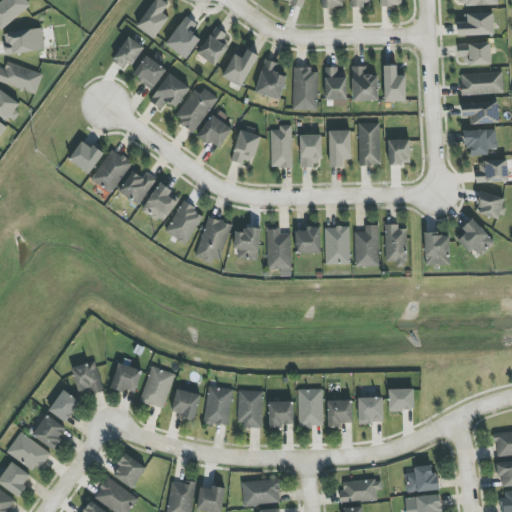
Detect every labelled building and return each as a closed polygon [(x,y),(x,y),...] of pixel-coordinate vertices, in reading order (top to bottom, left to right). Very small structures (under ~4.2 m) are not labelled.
[(0,32),(30,5),(25,0),(2,0),(0,2),(0,32)] [(155,0),(137,26),(154,39),(169,18),(163,13),(169,4),(162,0),(155,0)] [(305,0),(282,0),(282,1),(303,8),(305,0)] [(321,0),(322,8),(344,8),(343,0),(321,0)] [(457,23),(458,36),(494,35),(493,13),(467,14),(467,22),(457,23)] [(186,59),(200,40),(192,34),(198,25),(186,16),(166,44),(186,59)] [(198,55),(215,65),(232,37),(215,27),(198,55)] [(45,50),(42,29),(3,33),(5,55),(45,50)] [(126,71),(143,47),(129,37),(112,61),(126,71)] [(491,43),(459,44),(459,65),(491,65),(491,43)] [(235,54),(222,77),(241,87),(259,56),(247,49),(243,58),(235,54)] [(167,70),(147,56),(133,75),(152,89),(167,70)] [(277,73),(280,64),(265,59),(256,93),(280,100),(287,76),(277,73)] [(0,82),(37,93),(43,73),(7,63),(5,69),(0,67),(0,82)] [(352,66),(353,102),(378,101),(378,75),(367,76),(367,66),(352,66)] [(385,102),(406,102),(406,76),(397,76),(397,66),(384,66),(385,102)] [(347,76),(338,76),(338,68),(325,67),(325,101),(346,101),(347,76)] [(317,111),(318,69),(294,68),(293,110),(317,111)] [(504,94),(503,72),(461,74),(461,95),(504,94)] [(190,89),(171,73),(149,100),(160,109),(167,101),(175,108),(190,89)] [(195,90),(174,117),(193,132),(219,99),(204,88),(200,94),(195,90)] [(22,105),(0,89),(0,115),(10,123),(22,105)] [(461,118),(470,117),(470,124),(499,124),(499,102),(461,103),(461,118)] [(198,136),(220,149),(233,128),(211,115),(198,136)] [(380,124),(358,124),(359,166),(381,166),(380,124)] [(293,167),(292,125),(279,126),(279,130),(270,131),(272,168),(293,167)] [(232,159),(252,165),(261,136),(241,130),(232,159)] [(497,149),(496,130),(464,131),(464,147),(470,147),(471,156),(489,155),(488,149),(497,149)] [(351,160),(351,131),(329,131),(330,167),(343,167),(343,160),(351,160)] [(300,167),(321,166),(321,135),(300,136),(300,167)] [(389,165),(411,164),(410,139),(388,140),(389,165)] [(82,140),(69,161),(91,174),(103,153),(82,140)] [(91,179),(111,194),(133,164),(113,149),(91,179)] [(509,182),(508,160),(481,161),(481,170),(475,171),(476,183),(509,182)] [(119,192),(139,205),(157,179),(146,172),(143,178),(133,171),(119,192)] [(179,198),(170,193),(172,190),(158,182),(143,211),(165,223),(179,198)] [(475,214),(502,219),(506,198),(479,193),(475,214)] [(204,215),(183,202),(165,232),(186,245),(204,215)] [(196,256),(219,263),(231,224),(208,217),(196,256)] [(457,240),(470,254),(475,249),(481,257),(495,244),(473,219),(462,229),(465,233),(457,240)] [(386,265),(407,265),(406,229),(399,229),(399,224),(385,225),(386,265)] [(379,225),(365,226),(365,232),(354,232),(356,267),(380,266),(379,225)] [(238,259),(259,260),(260,228),(245,227),(245,232),(235,232),(234,249),(238,250),(238,259)] [(320,227),(305,227),(305,231),(295,231),(296,254),(321,254),(320,227)] [(325,227),(326,265),(350,265),(350,227),(325,227)] [(291,270),(291,234),(280,234),(280,229),(267,229),(268,271),(291,270)] [(424,235),(425,266),(450,266),(449,234),(424,235)] [(104,391),(95,361),(72,368),(81,399),(104,391)] [(111,388),(123,392),(124,389),(136,392),(143,370),(119,363),(111,388)] [(164,409),(175,374),(152,366),(140,402),(164,409)] [(203,423),(228,427),(234,390),(209,386),(203,423)] [(202,396),(178,389),(171,413),(195,420),(202,396)] [(298,390),(299,428),(324,427),(323,389),(298,390)] [(389,411),(414,411),(414,389),(389,390),(389,411)] [(66,422),(80,403),(64,390),(49,410),(66,422)] [(262,427),(263,391),(239,391),(237,427),(262,427)] [(383,397),(358,398),(359,424),(383,423),(383,397)] [(327,401),(328,428),(342,427),(342,423),(353,423),(352,400),(327,401)] [(268,402),(269,429),(284,428),(284,425),(294,425),(293,402),(268,402)] [(33,436),(54,449),(67,428),(46,415),(33,436)] [(511,431),(495,433),(496,456),(511,455),(511,431)] [(39,472),(52,452),(19,433),(7,454),(39,472)] [(112,474),(132,489),(147,469),(127,454),(112,474)] [(497,478),(502,478),(502,487),(511,486),(511,461),(497,462),(497,478)] [(0,484),(18,496),(32,476),(11,462),(0,478),(0,484)] [(415,473),(405,474),(407,493),(440,490),(438,473),(432,474),(431,465),(414,467),(415,473)] [(129,511),(139,499),(108,477),(94,497),(113,511),(129,511)] [(343,482),(344,490),(340,491),(341,503),(378,500),(377,490),(383,490),(382,479),(343,482)] [(191,511),(197,484),(172,480),(166,511),(191,511)] [(242,482),(243,506),(280,504),(279,480),(242,482)] [(208,511),(222,511),(225,489),(200,486),(197,511),(208,511)] [(8,511),(16,498),(0,489),(0,511),(8,511)] [(511,511),(511,491),(500,493),(502,511),(511,511)] [(406,511),(440,511),(440,496),(406,497),(406,511)] [(106,511),(92,502),(85,511),(106,511)]
